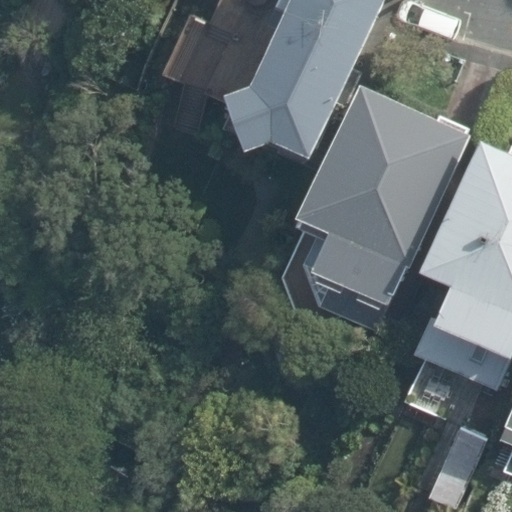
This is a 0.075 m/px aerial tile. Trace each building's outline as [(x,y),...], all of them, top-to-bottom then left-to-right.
[(282,139),(319,158),(384,16),(393,21),(402,0),(285,0),(274,24),(288,30),(261,82),(238,91),(258,146),(282,139)] [(323,305),(378,330),(390,302),(395,304),(412,266),(416,268),(476,135),(366,85),(304,224),(323,233),(309,264),(323,305)] [(419,354),(500,391),(511,364),(511,150),(489,140),(429,271),(456,283),(444,320),(437,316),(419,354)] [(40,315),(71,326),(92,262),(48,248),(34,291),(46,295),(40,315)] [(436,486),(465,498),(489,439),(460,427),(436,486)]
